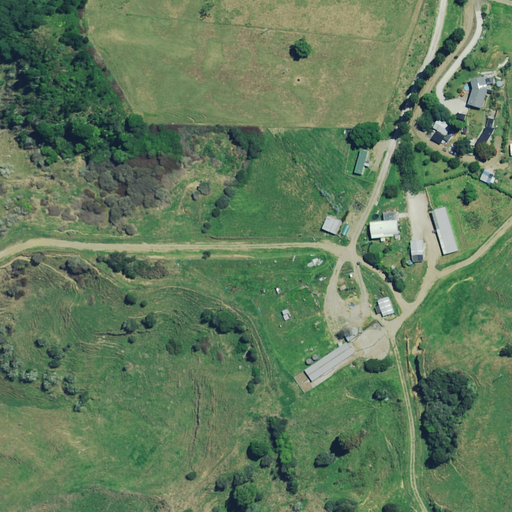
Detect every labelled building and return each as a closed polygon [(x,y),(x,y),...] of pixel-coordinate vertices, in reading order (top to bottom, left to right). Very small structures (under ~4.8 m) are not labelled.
[(488,89),(486,77),(472,79),(474,89),(469,105),(482,109),(487,92),(492,94),(493,90),(488,89)] [(369,152),(362,150),(356,173),(363,175),(369,152)] [(459,251),(446,207),(436,210),(448,254),(459,251)] [(385,216),(385,222),(372,223),(374,238),(381,238),(382,241),(385,241),(385,237),(399,236),(398,221),(393,221),(393,215),(385,216)] [(339,222),(329,217),(324,229),(334,233),(339,222)] [(425,261),(423,241),(412,241),(413,262),(425,261)] [(388,297),(378,301),(372,304),(373,308),(376,307),(379,315),(383,314),(384,317),(394,313),(388,297)] [(321,321),(318,316),(309,321),(312,326),(321,321)] [(350,342),(359,336),(360,330),(354,329),(354,332),(346,338),(350,342)] [(354,354),(346,343),(305,371),(313,382),(354,354)]
